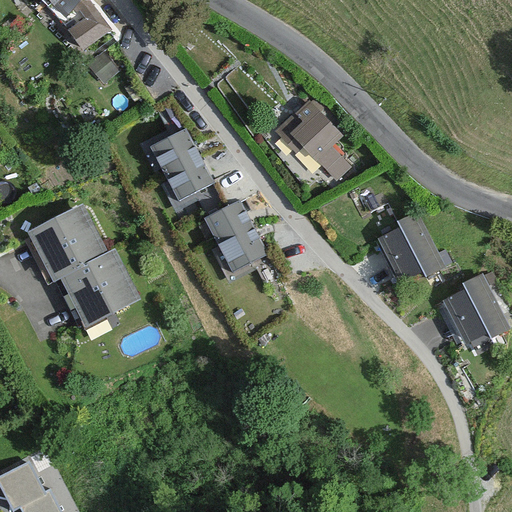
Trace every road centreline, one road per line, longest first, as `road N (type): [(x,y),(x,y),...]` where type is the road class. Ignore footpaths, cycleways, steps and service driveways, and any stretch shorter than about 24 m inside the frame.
road 1 (residential): [(127,0),(236,142),(431,352),(467,432),(479,511)]
road 2 (tertiary): [(215,0),(286,37),(443,188),(511,214)]
